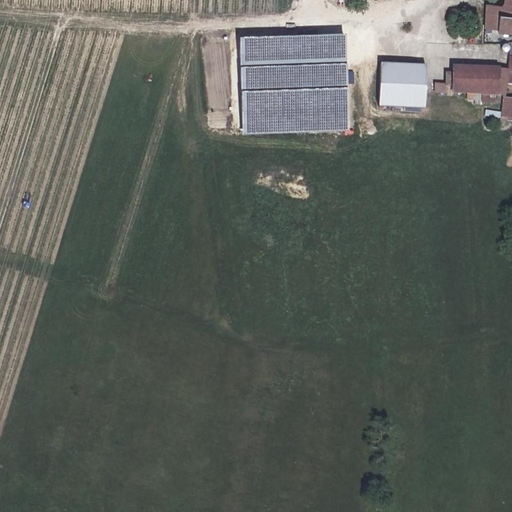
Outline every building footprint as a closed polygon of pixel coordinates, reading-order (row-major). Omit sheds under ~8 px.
[(511,0),(493,0),(493,21),(503,21),(503,24),(511,24),(511,0)] [(347,33),(241,36),(243,135),(350,133),(347,33)] [(483,50),(501,51),(500,35),(484,35),(483,50)] [(428,67),(383,65),(381,108),(427,110),(428,67)] [(456,68),(455,72),(447,72),(447,85),(435,85),(435,95),(455,96),(497,96),(497,70),(497,68),(456,68)]
